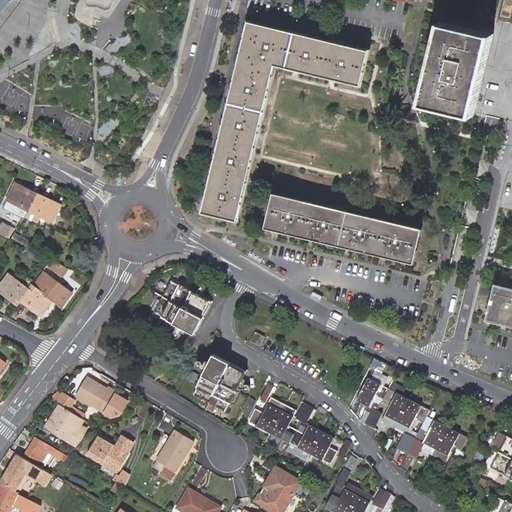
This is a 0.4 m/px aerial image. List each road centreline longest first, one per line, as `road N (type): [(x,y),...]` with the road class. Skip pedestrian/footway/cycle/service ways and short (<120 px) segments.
road 1 (residential): [(245,271),(226,317),(234,345),(328,403),(396,484),(432,511)]
road 2 (residential): [(245,271),(430,367)]
road 3 (residential): [(215,0),(187,101),(145,195)]
road 4 (residential): [(70,343),(214,426),(228,447)]
road 5 (residential): [(236,265),(257,259),(422,297)]
road 6 (residential): [(121,203),(0,139)]
